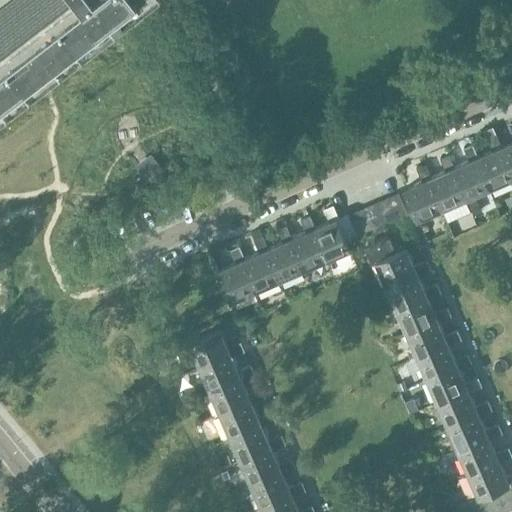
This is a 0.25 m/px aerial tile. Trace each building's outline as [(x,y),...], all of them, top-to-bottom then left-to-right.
[(19,0),(0,15),(0,69),(89,0),(19,0)] [(511,129),(511,141),(502,146),(499,147),(511,175),(511,125),(511,126),(511,129)] [(492,126),(484,130),(487,137),(495,133),(492,126)] [(493,150),(479,156),(476,157),(489,187),(511,177),(511,175),(499,147),(502,146),(496,133),(487,137),(493,150)] [(469,160),(455,166),(452,167),(466,198),(489,187),(476,157),(479,156),(473,143),(464,147),(469,160)] [(446,170),(432,176),(429,177),(442,208),(466,198),(452,167),(455,166),(450,153),(440,157),(446,170)] [(152,158),(139,167),(146,177),(159,168),(152,158)] [(429,177),(432,176),(426,163),(417,167),(422,180),(406,187),(405,187),(418,219),(420,218),(419,218),(442,208),(429,177)] [(398,192),(388,196),(398,218),(408,214),(398,192)] [(388,196),(378,201),(387,223),(398,218),(388,196)] [(378,201),(368,205),(377,227),(387,223),(378,201)] [(330,221),(316,227),(313,228),(326,259),(349,249),(350,249),(347,240),(337,218),(339,217),(334,204),(324,208),(330,221)] [(368,205),(357,210),(367,231),(377,227),(368,205)] [(357,210),(347,214),(357,236),(367,231),(357,210)] [(306,231),(292,237),(289,238),(303,269),(326,259),(313,228),(316,227),(310,214),(301,218),(306,231)] [(347,214),(339,217),(337,218),(347,240),(357,236),(347,214)] [(283,241),(269,247),(266,248),(279,279),(303,269),(289,238),(292,237),(287,224),(277,228),(283,241)] [(259,251),(245,257),(243,259),(256,289),(279,279),(266,248),(269,247),(263,234),(254,239),(259,251)] [(377,261),(387,285),(417,271),(419,274),(431,268),(427,259),(414,264),(407,248),(408,248),(407,247),(396,251),(389,236),(364,247),(371,263),(376,261),(376,262),(377,261)] [(243,259),(245,257),(240,245),(231,249),(236,261),(220,269),(220,268),(218,269),(232,300),(233,300),(233,299),(256,289),(243,259)] [(387,285),(397,308),(428,295),(429,297),(442,292),(437,282),(425,288),(419,274),(417,271),(387,285)] [(397,308),(407,331),(438,318),(439,321),(452,315),(448,306),(435,311),(429,297),(428,295),(397,308)] [(407,331),(417,355),(448,341),(449,344),(462,339),(458,329),(445,335),(439,321),(438,318),(407,331)] [(191,343),(200,365),(231,352),(232,355),(245,350),(241,340),(228,346),(221,330),(222,329),(221,328),(190,342),(190,343),(191,343)] [(417,355),(427,378),(458,365),(460,368),(472,362),(468,353),(455,358),(449,344),(448,341),(417,355)] [(200,365),(211,389),(241,376),(243,379),(255,373),(251,364),(239,369),(232,355),(231,352),(200,365)] [(427,378),(438,401),(468,388),(470,391),(483,385),(478,376),(466,382),(460,368),(458,365),(427,378)] [(211,389),(221,412),(251,399),(253,402),(266,397),(262,387),(249,393),(243,379),(241,376),(211,389)] [(438,401),(448,425),(479,411),(480,414),(493,409),(489,400),(476,405),(470,391),(468,388),(438,401)] [(221,412),(231,436),(262,423),(263,426),(276,420),(272,411),(259,416),(253,402),(251,399),(221,412)] [(448,425),(458,448),(489,435),(490,438),(503,432),(499,423),(486,429),(480,414),(479,411),(448,425)] [(231,436),(241,459),(272,446),(273,449),(286,443),(282,434),(269,440),(263,426),(262,423),(231,436)] [(458,448),(468,471),(499,458),(500,461),(511,456),(511,452),(509,446),(496,452),(490,438),(489,435),(458,448)] [(241,459),(252,483),(282,470),(283,472),(296,467),(292,458),(279,463),(273,449),(272,446),(241,459)] [(491,491),(501,486),(510,482),(511,485),(511,484),(511,473),(507,475),(500,461),(499,458),(468,471),(478,495),(478,496),(480,495),(491,491)] [(252,483),(262,506),(293,493),(294,496),(307,490),(302,481),(290,487),(283,472),(282,470),(252,483)] [(510,482),(501,486),(511,508),(511,507),(511,484),(511,485),(510,482)] [(501,486),(491,491),(499,511),(502,511),(511,508),(501,486)] [(499,511),(491,491),(480,495),(487,511),(499,511)] [(262,506),(264,511),(315,511),(313,504),(300,510),(294,496),(293,493),(262,506)] [(487,511),(480,495),(478,496),(469,500),(474,511),(487,511)] [(474,511),(469,500),(459,505),(462,511),(474,511)]
